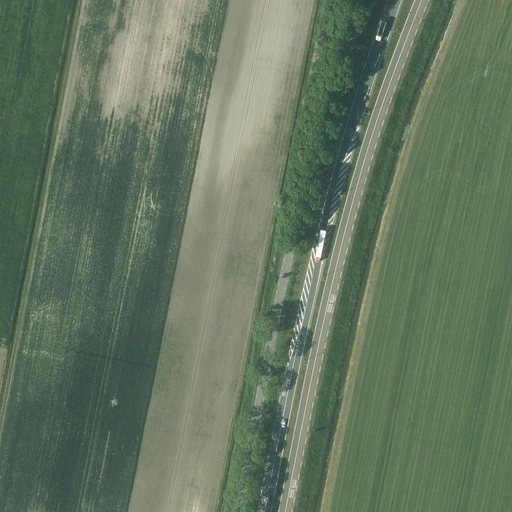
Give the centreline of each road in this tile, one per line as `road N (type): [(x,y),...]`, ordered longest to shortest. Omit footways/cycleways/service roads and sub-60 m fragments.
road 1 (primary): [(285,511),(349,201),(420,0)]
road 2 (primary): [(394,0),(327,203),(264,511)]
road 3 (unclassified): [(238,511),(285,272),(355,0)]
